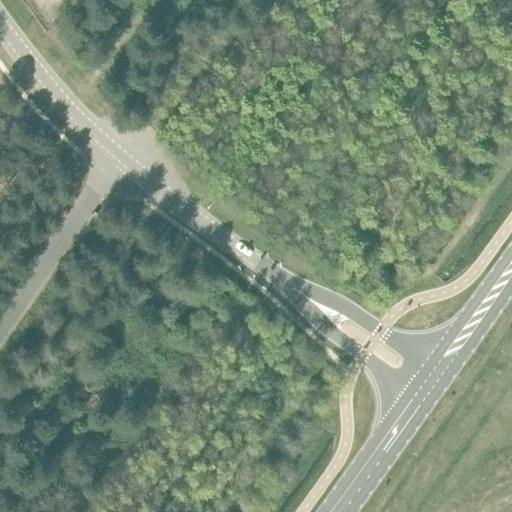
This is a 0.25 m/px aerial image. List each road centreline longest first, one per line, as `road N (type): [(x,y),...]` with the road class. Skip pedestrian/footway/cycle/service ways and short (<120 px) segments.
road 1 (unclassified): [(428,384),(116,154)]
road 2 (unclassified): [(116,154),(0,327)]
road 3 (unclassified): [(116,154),(0,22)]
road 4 (tertiary): [(335,511),(428,384)]
road 5 (tertiary): [(428,384),(511,267)]
